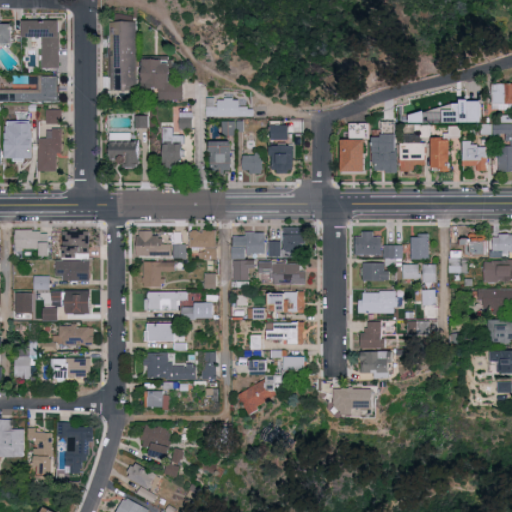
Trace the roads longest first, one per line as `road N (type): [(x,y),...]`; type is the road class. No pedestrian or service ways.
road 1 (residential): [(92,511),(118,421),(118,209)]
road 2 (tertiary): [(325,209),(87,209)]
road 3 (residential): [(87,209),(88,7)]
road 4 (residential): [(324,124),(372,97),(511,58)]
road 5 (tertiary): [(511,208),(325,209)]
road 6 (residential): [(336,363),(337,209)]
